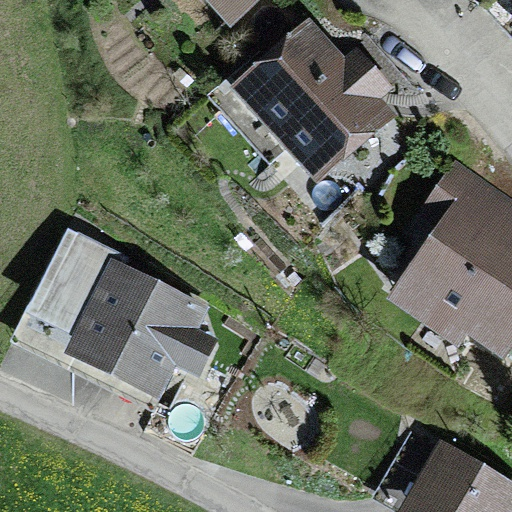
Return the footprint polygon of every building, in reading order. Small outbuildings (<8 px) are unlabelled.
[(221,0),(230,10),(241,0),(221,0)] [(511,0),(486,0),(511,26),(511,0)] [(315,34),(251,91),(268,111),(318,166),(381,110),(358,83),(373,69),(357,51),(342,64),(315,34)] [(429,210),(459,232),(419,288),(500,346),(511,330),(511,259),(486,241),(509,209),(456,172),(429,210)] [(167,359),(198,374),(212,345),(193,335),(202,315),(121,275),(128,260),(67,230),(31,307),(87,335),(78,351),(153,388),(167,359)] [(412,432),(378,489),(416,511),(499,511),(511,491),(412,432)]
